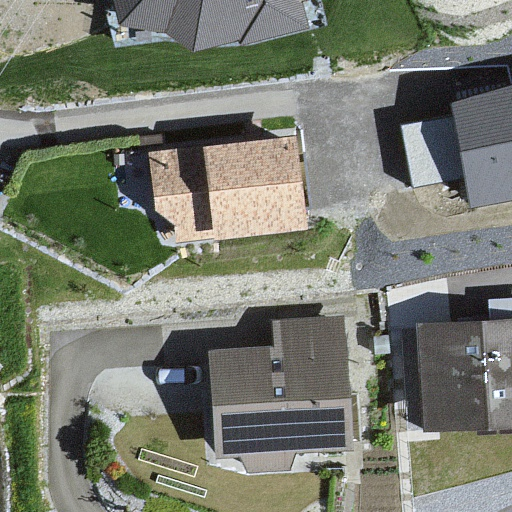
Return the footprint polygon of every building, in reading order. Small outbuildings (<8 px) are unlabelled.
[(302,0),(112,0),(122,49),(305,14),(302,0)] [(511,64),(452,70),(465,197),(511,192),(511,64)] [(286,143),(148,160),(151,216),(167,230),(178,250),(301,241),(286,143)] [(511,321),(413,325),(417,429),(511,425),(511,321)] [(271,348),(207,352),(205,409),(216,459),(235,457),(247,476),(287,475),(293,455),(343,457),(346,439),(368,433),(364,351),(339,332),(270,334),(271,348)]
